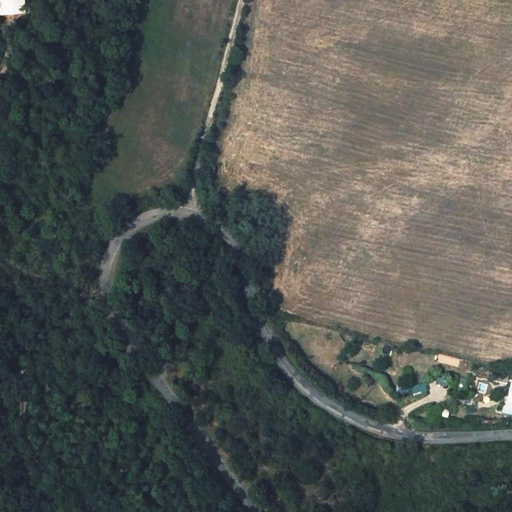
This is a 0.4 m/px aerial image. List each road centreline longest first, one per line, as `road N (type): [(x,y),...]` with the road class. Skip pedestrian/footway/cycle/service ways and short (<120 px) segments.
road 1 (unclassified): [(511,434),(385,434),(336,412),(276,358),(226,236),(205,220),(158,215),(134,224),(107,261),(116,338),(252,511)]
road 2 (track): [(188,216),(242,0)]
